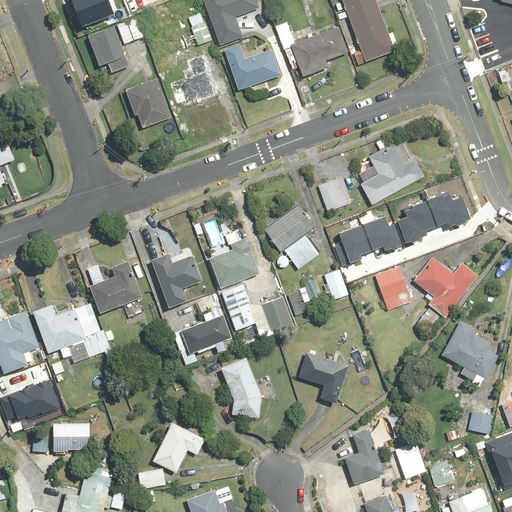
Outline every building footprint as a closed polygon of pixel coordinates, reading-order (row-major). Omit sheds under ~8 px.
[(73,0),(82,22),(113,11),(109,0),(73,0)] [(205,0),(220,45),(242,37),(236,20),(263,11),(259,0),(205,0)] [(377,0),(344,0),(368,61),(397,50),(377,0)] [(201,10),(184,16),(190,31),(178,35),(184,49),(212,39),(201,10)] [(138,16),(91,33),(103,64),(109,62),(113,73),(138,64),(131,43),(146,37),(138,16)] [(270,16),(254,21),(261,44),(278,39),(270,16)] [(291,19),(277,23),(291,69),(300,66),(303,75),(334,65),(332,58),(353,51),(344,24),(297,39),(291,19)] [(254,40),(224,49),(237,90),(284,75),(275,46),(258,52),(254,40)] [(185,101),(186,107),(222,96),(207,50),(181,58),(187,74),(169,80),(176,104),(185,101)] [(159,77),(127,88),(140,127),(173,115),(159,77)] [(405,147),(426,138),(422,128),(401,138),(405,147)] [(357,172),(373,203),(428,175),(416,153),(406,158),(397,139),(370,153),(375,163),(357,172)] [(11,141),(0,145),(0,186),(5,184),(0,170),(0,166),(18,160),(11,141)] [(345,174),(318,184),(329,212),(355,202),(345,174)] [(400,220),(408,242),(426,236),(423,230),(446,222),(447,226),(466,220),(458,199),(447,203),(444,195),(406,207),(410,217),(400,220)] [(303,199),(265,227),(296,269),(320,251),(308,234),(322,224),(303,199)] [(337,244),(344,266),(362,260),(360,254),(383,247),(384,251),(403,246),(396,224),(384,228),(381,219),(344,231),(347,241),(337,244)] [(336,223),(324,227),(329,239),(340,235),(336,223)] [(249,235),(209,250),(222,286),(263,271),(249,235)] [(193,243),(154,258),(172,306),(192,298),(187,285),(206,278),(193,243)] [(428,303),(447,317),(480,272),(463,260),(456,270),(433,253),(414,280),(434,294),(428,303)] [(91,285),(102,312),(147,295),(133,258),(114,265),(118,275),(91,285)] [(401,264),(376,272),(389,308),(414,299),(401,264)] [(341,267),(326,272),(335,299),(351,293),(341,267)] [(245,280),(224,288),(241,329),(258,323),(261,328),(277,328),(296,321),(285,294),(255,306),(245,280)] [(302,287),(308,300),(310,306),(320,302),(312,280),(301,284),(302,287)] [(182,328),(192,354),(237,337),(221,294),(202,302),(208,318),(182,328)] [(59,300),(35,308),(52,352),(62,349),(65,357),(74,353),(77,361),(110,348),(90,298),(62,308),(59,300)] [(429,307),(419,321),(430,330),(441,315),(429,307)] [(28,308),(0,318),(0,353),(8,374),(38,362),(33,350),(43,346),(28,308)] [(479,326),(461,317),(442,354),(465,366),(461,374),(485,386),(501,353),(490,348),(494,340),(477,331),(479,326)] [(355,364),(307,349),(299,375),(325,383),(320,397),(342,404),(355,364)] [(223,366),(236,396),(234,414),(263,416),(264,395),(248,356),(223,366)] [(61,361),(49,364),(52,375),(64,372),(61,361)] [(1,397),(9,420),(27,414),(28,416),(48,409),(49,412),(62,407),(52,379),(1,397)] [(511,426),(511,398),(496,404),(505,429),(511,426)] [(493,415),(469,411),(466,430),(489,434),(493,415)] [(174,418),(153,459),(179,472),(190,449),(200,454),(209,436),(174,418)] [(93,420),(55,420),(55,449),(93,449),(93,420)] [(345,455),(356,485),(392,472),(375,427),(355,435),(361,450),(345,455)] [(511,433),(488,443),(505,487),(511,484),(511,433)] [(418,437),(394,446),(405,476),(429,468),(418,437)] [(68,488),(61,511),(109,511),(111,504),(125,508),(130,489),(117,485),(121,467),(90,459),(81,491),(68,488)] [(166,468),(140,470),(141,485),(167,483),(166,468)] [(5,473),(0,474),(0,498),(12,494),(5,473)] [(231,511),(222,485),(188,496),(193,511),(231,511)] [(495,511),(486,485),(450,498),(455,511),(495,511)] [(363,511),(395,511),(388,492),(364,500),(368,510),(363,511)] [(511,511),(511,493),(503,496),(508,511),(511,511)]
